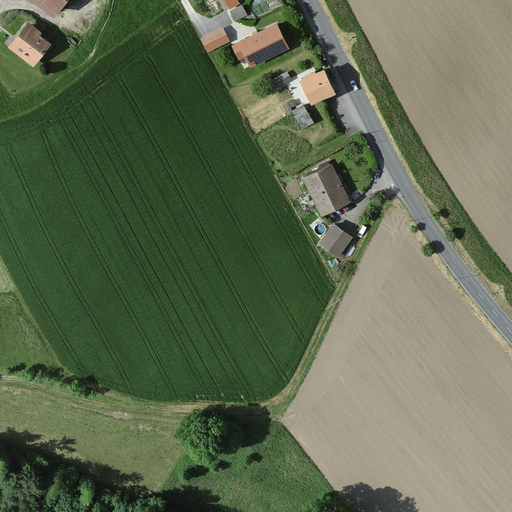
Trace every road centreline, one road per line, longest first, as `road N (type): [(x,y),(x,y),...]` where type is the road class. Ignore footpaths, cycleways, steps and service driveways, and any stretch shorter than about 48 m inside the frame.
road 1 (track): [(399,178),(291,402),(268,415),(136,409),(0,379)]
road 2 (secondary): [(511,334),(405,191),(306,0)]
